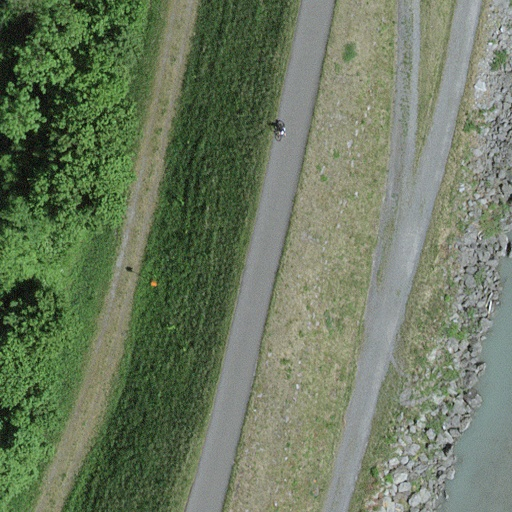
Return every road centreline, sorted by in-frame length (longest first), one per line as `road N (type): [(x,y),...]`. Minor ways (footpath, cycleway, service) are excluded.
road 1 (track): [(44,511),(102,365),(184,0)]
road 2 (track): [(331,511),(466,0)]
road 3 (track): [(314,0),(203,511)]
road 4 (track): [(400,251),(409,0)]
